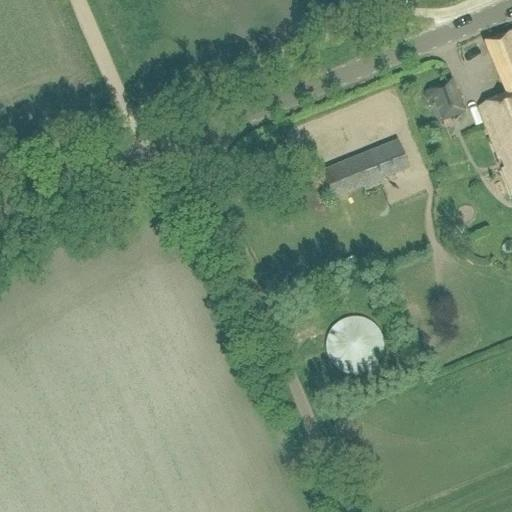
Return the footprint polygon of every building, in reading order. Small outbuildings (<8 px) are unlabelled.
[(511,195),(511,36),(486,47),(508,98),(479,110),(484,128),(506,183),(507,183),(511,195)] [(424,95),(437,125),(441,123),(443,126),(467,116),(453,82),(428,91),(429,93),(424,95)] [(457,123),(464,138),(479,131),(472,116),(457,123)] [(408,170),(397,144),(353,162),(363,188),(408,170)] [(382,338),(380,334),(377,330),(373,326),(369,324),(364,322),(360,320),(355,320),(350,320),(345,322),(341,324),(337,326),(333,330),(330,334),(328,338),(326,343),(326,348),(326,353),(327,358),(329,362),(331,366),(335,370),(339,373),(343,375),(348,377),(352,378),(357,378),(362,377),(367,375),(371,373),(375,370),(378,366),(381,362),(383,357),(384,353),(384,348),(383,343),(382,338)]
